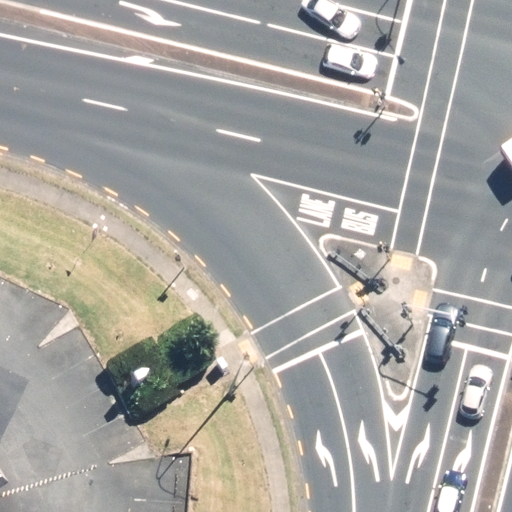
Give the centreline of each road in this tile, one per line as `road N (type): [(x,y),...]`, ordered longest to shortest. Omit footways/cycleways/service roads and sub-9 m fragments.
road 1 (primary): [(377,511),(317,340),(244,224),(154,135)]
road 2 (primary): [(472,198),(154,135)]
road 3 (primary): [(414,511),(472,198)]
road 4 (primary): [(154,135),(0,91)]
